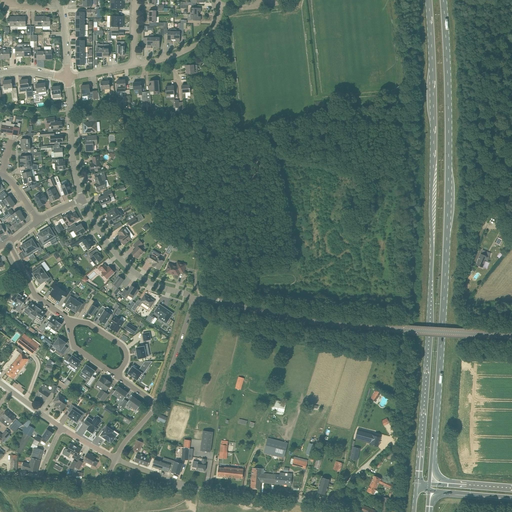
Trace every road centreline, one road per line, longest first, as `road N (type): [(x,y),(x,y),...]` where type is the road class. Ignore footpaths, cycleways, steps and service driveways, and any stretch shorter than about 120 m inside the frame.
road 1 (primary): [(428,0),(430,289),(416,486)]
road 2 (primary): [(429,483),(448,192),(441,0)]
road 3 (unclassified): [(511,336),(344,325),(194,299)]
road 4 (unclassified): [(194,299),(131,269),(82,199)]
road 5 (residential): [(327,504),(180,484)]
road 6 (unclassified): [(82,199),(67,77)]
road 7 (residential): [(133,65),(202,40),(217,23),(217,0)]
